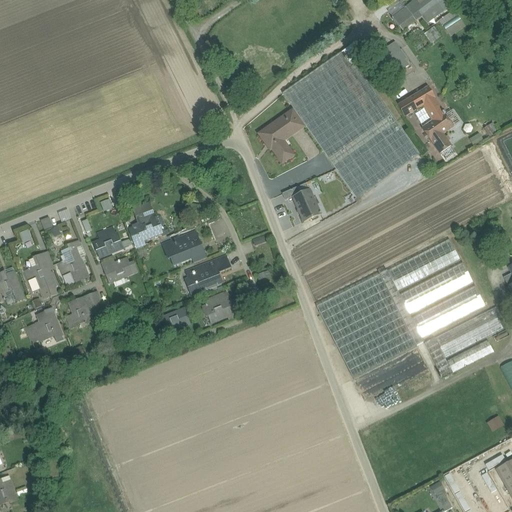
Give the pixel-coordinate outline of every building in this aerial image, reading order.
[(425,0),(397,22),(403,30),(423,15),(427,20),(442,9),(438,3),(442,0),(425,0)] [(456,10),(439,19),(449,37),(465,27),(456,10)] [(431,44),(440,36),(432,27),(424,34),(431,44)] [(364,59),(355,46),(354,46),(353,44),(342,52),(346,58),(345,59),(347,62),(348,62),(352,67),(356,64),(364,59)] [(393,44),(383,51),(392,64),(402,57),(393,44)] [(392,64),(383,51),(373,58),(380,68),(377,71),(385,82),(388,79),(392,85),(402,78),(392,64)] [(346,58),(342,52),(282,94),(356,199),(420,156),(356,64),(352,67),(348,62),(347,62),(345,59),(346,58)] [(428,88),(399,105),(406,116),(423,106),(432,121),(422,129),(440,155),(451,147),(443,135),(453,128),(445,116),(443,112),(428,88)] [(303,127),(292,111),(283,118),(294,134),(303,127)] [(283,118),(266,130),(266,131),(260,136),(265,143),(267,142),(282,164),(293,156),(283,141),(294,134),(283,118)] [(320,214),(306,184),(296,188),(299,195),(293,197),(293,198),(304,223),(321,216),(320,215),(321,215),(321,213),(320,214)] [(296,188),(282,194),(285,201),(293,198),(293,197),(299,195),(296,188)] [(122,189),(113,192),(118,203),(126,200),(122,189)] [(111,199),(101,201),(104,212),(113,209),(111,199)] [(154,218),(149,205),(134,211),(138,220),(140,226),(138,227),(135,227),(134,227),(134,229),(137,236),(141,234),(144,241),(162,234),(163,236),(167,234),(166,231),(164,230),(163,228),(164,225),(162,218),(159,217),(154,218)] [(67,210),(58,213),(62,224),(72,220),(67,210)] [(49,218),(41,221),(45,230),(53,227),(49,218)] [(87,220),(82,222),(86,233),(91,231),(87,220)] [(141,234),(137,236),(134,229),(129,231),(136,250),(147,246),(144,241),(141,234)] [(28,230),(22,232),(26,242),(32,240),(28,230)] [(112,230),(98,235),(101,242),(94,245),(97,252),(101,250),(104,257),(122,249),(119,242),(115,244),(112,238),(115,237),(112,230)] [(195,233),(175,241),(178,248),(173,250),(176,257),(171,258),(174,265),(192,258),(204,254),(195,233)] [(449,240),(387,272),(397,292),(460,260),(449,240)] [(80,242),(75,244),(81,260),(86,258),(80,242)] [(75,244),(68,247),(74,263),(67,265),(66,263),(64,264),(63,263),(62,263),(62,265),(59,266),(67,286),(88,278),(81,260),(75,244)] [(54,269),(48,253),(43,256),(49,272),(54,269)] [(204,254),(192,258),(194,264),(206,259),(204,254)] [(39,267),(30,271),(29,270),(28,270),(28,271),(25,273),(34,293),(40,290),(44,299),(51,297),(48,290),(55,287),(49,272),(43,256),(35,258),(39,267)] [(227,258),(214,263),(218,274),(231,269),(227,258)] [(113,260),(102,264),(104,270),(115,265),(113,260)] [(115,265),(104,270),(109,283),(132,274),(129,267),(127,261),(115,265)] [(214,263),(186,274),(188,281),(198,277),(201,283),(189,288),(192,295),(196,293),(222,283),(218,274),(214,263)] [(462,263),(399,296),(409,316),(473,283),(462,263)] [(387,272),(316,307),(353,379),(423,343),(421,339),(411,319),(409,316),(399,296),(397,292),(387,272)] [(5,273),(0,275),(0,300),(0,301),(7,298),(6,294),(12,291),(16,302),(23,300),(14,275),(7,277),(5,273)] [(104,285),(98,287),(102,298),(108,296),(104,285)] [(475,287),(411,319),(421,339),(485,307),(475,287)] [(97,294),(70,305),(74,316),(67,318),(71,328),(78,325),(77,323),(84,320),(85,325),(92,322),(88,311),(98,307),(96,303),(100,301),(97,294)] [(206,302),(202,304),(205,311),(208,309),(211,308),(213,315),(209,317),(211,324),(230,316),(227,310),(232,308),(230,305),(226,294),(206,302)] [(240,301),(230,305),(232,308),(227,310),(230,316),(244,311),(240,301)] [(497,307),(434,339),(445,359),(507,328),(497,307)] [(185,311),(166,318),(172,332),(186,326),(183,319),(188,318),(185,311)] [(41,324),(27,329),(32,343),(39,340),(40,342),(47,340),(46,337),(53,335),(55,339),(62,336),(53,314),(46,316),(45,314),(38,317),(41,324)] [(507,330),(493,338),(496,343),(510,336),(507,330)] [(445,359),(434,339),(424,344),(441,376),(439,377),(440,379),(442,378),(443,379),(494,353),(487,341),(446,362),(445,359)] [(511,361),(500,368),(511,391),(511,361)] [(511,438),(461,466),(486,511),(500,511),(508,508),(488,473),(511,459),(511,438)] [(511,462),(496,471),(511,499),(511,462)] [(486,511),(461,466),(442,477),(462,511),(486,511)] [(10,483),(3,486),(1,481),(0,481),(0,505),(3,504),(2,502),(8,500),(10,504),(17,501),(10,483)] [(17,490),(19,496),(28,492),(26,487),(17,490)] [(446,511),(452,509),(444,495),(437,499),(444,511),(446,511)]
